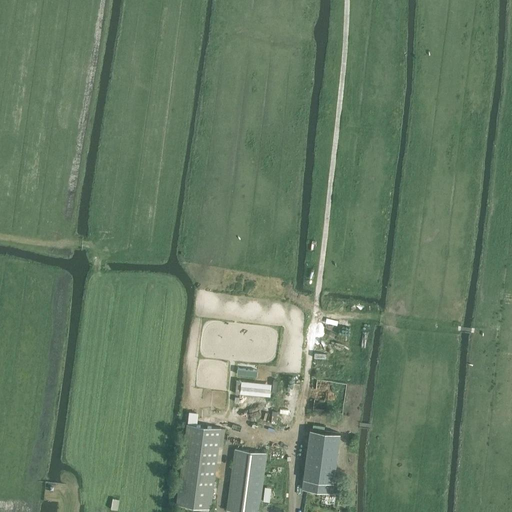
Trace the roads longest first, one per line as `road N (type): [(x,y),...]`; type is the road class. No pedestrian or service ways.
road 1 (track): [(299,439),(347,0)]
road 2 (track): [(119,376),(145,511)]
